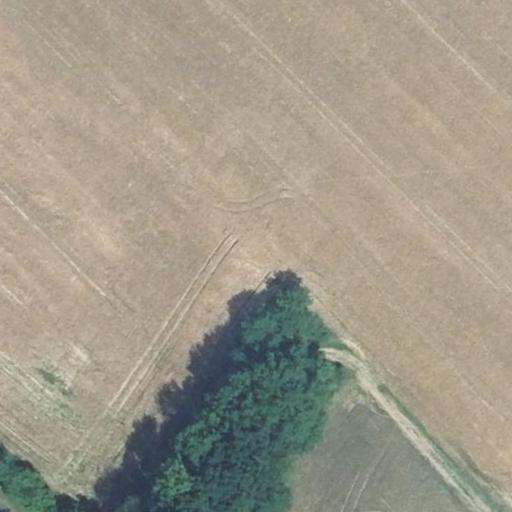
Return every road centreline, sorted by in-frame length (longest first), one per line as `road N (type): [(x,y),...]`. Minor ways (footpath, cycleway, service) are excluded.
road 1 (track): [(473,511),(321,350)]
road 2 (track): [(187,511),(258,387),(321,350)]
